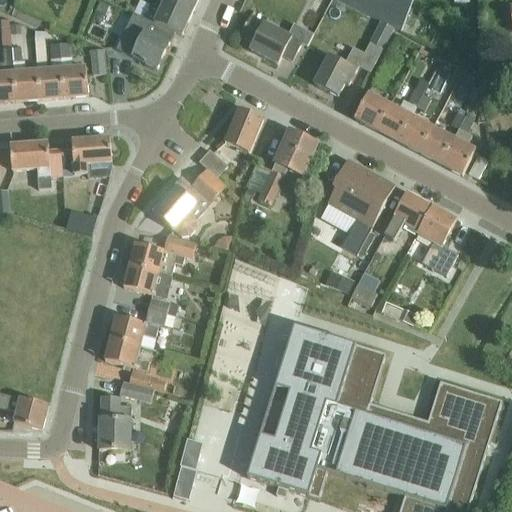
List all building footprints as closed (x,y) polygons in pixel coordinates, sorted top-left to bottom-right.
[(163,30),(174,35),(181,38),(198,0),(156,0),(153,8),(150,7),(143,21),(154,25),(163,30)] [(354,10),(359,0),(345,0),(343,4),(354,10)] [(359,0),(354,10),(365,15),(372,0),(359,0)] [(394,3),(389,0),(387,0),(372,0),(365,15),(383,24),(394,3)] [(394,3),(383,24),(400,33),(412,0),(388,0),(389,0),(394,3)] [(95,13),(104,18),(109,8),(100,4),(95,13)] [(123,38),(116,53),(132,60),(157,71),(169,46),(174,35),(163,30),(154,25),(143,21),(133,16),(127,29),(123,38)] [(288,38),(251,19),(240,38),(254,45),(250,53),(263,60),(264,60),(278,67),(282,58),(292,63),(301,46),(307,49),(313,36),(294,26),(288,38)] [(380,24),(369,45),(363,56),(352,50),(344,66),(329,58),(313,87),(337,99),(343,87),(347,89),(358,69),(370,75),(382,52),(393,31),(380,24)] [(21,28),(10,29),(11,39),(21,38),(21,28)] [(10,43),(1,44),(2,51),(11,51),(10,43)] [(59,48),(60,62),(70,62),(68,47),(59,48)] [(60,62),(59,48),(50,48),(51,63),(60,62)] [(11,51),(11,53),(16,104),(40,102),(38,73),(24,74),(23,63),(22,64),(20,50),(11,51)] [(102,52),(90,53),(92,78),(105,77),(102,52)] [(3,66),(0,66),(0,105),(16,104),(11,53),(2,54),(3,66)] [(400,63),(390,58),(374,88),(381,92),(387,80),(390,81),(400,63)] [(60,62),(60,63),(61,71),(63,100),(88,98),(85,69),(70,71),(70,62),(60,62)] [(48,72),(38,73),(40,102),(63,100),(61,71),(60,63),(51,63),(52,72),(48,72)] [(422,98),(428,87),(420,83),(408,106),(403,103),(398,112),(390,107),(376,134),(397,145),(411,118),(415,110),(422,98)] [(376,134),(390,107),(368,95),(354,122),(376,134)] [(424,114),(431,103),(422,98),(415,110),(424,114)] [(238,112),(224,145),(250,155),(263,122),(238,112)] [(460,132),(466,121),(457,117),(451,128),(460,132)] [(411,118),(397,145),(418,156),(432,130),(411,118)] [(455,142),(440,168),(461,179),(475,153),(467,148),(471,139),(467,137),(473,125),(466,121),(460,132),(455,142)] [(432,130),(418,156),(440,168),(455,142),(432,130)] [(259,168),(249,190),(261,196),(258,203),(271,208),(284,179),(283,179),(287,172),(302,179),(317,147),(317,146),(290,134),(289,134),(275,166),(271,174),(259,168)] [(61,152),(63,178),(87,176),(86,167),(111,165),(109,140),(71,143),(72,151),(61,152)] [(63,178),(61,152),(49,153),(48,145),(10,148),(11,173),(38,171),(39,192),(51,191),(51,179),(63,178)] [(199,165),(208,172),(217,180),(228,168),(210,153),(199,165)] [(477,159),(468,177),(478,182),(487,164),(477,159)] [(357,258),(395,189),(347,163),(332,191),(335,192),(327,207),(356,222),(341,250),(357,258)] [(177,189),(154,215),(171,230),(171,231),(174,234),(174,233),(181,239),(190,237),(196,230),(196,222),(209,207),(226,188),(217,180),(208,172),(192,190),(183,183),(177,189)] [(0,193),(0,219),(11,219),(8,193),(0,193)] [(418,235),(432,210),(406,196),(392,221),(393,221),(384,238),(394,244),(403,227),(418,235)] [(432,210),(418,235),(417,237),(433,246),(421,266),(446,280),(458,258),(441,249),(456,223),(432,210)] [(87,220),(83,237),(92,240),(93,238),(97,223),(87,220)] [(135,246),(129,268),(158,276),(171,279),(175,266),(182,268),(186,256),(193,258),(196,246),(167,238),(163,254),(135,246)] [(217,243),(213,250),(227,254),(231,239),(224,239),(217,243)] [(158,276),(129,268),(124,290),(166,301),(171,279),(158,276)] [(330,276),(324,289),(347,299),(353,286),(330,276)] [(370,308),(376,296),(357,287),(352,299),(359,302),(370,308)] [(350,301),(348,306),(353,309),(355,310),(356,308),(358,304),(359,302),(352,299),(350,301)] [(148,313),(167,317),(169,306),(151,302),(148,313)] [(403,312),(398,322),(399,322),(412,328),(416,318),(403,312)] [(148,313),(145,324),(172,330),(175,319),(167,317),(148,313)] [(111,341),(140,349),(153,352),(158,330),(117,320),(111,341)] [(294,329),(247,480),(279,490),(287,493),(319,503),(327,476),(396,497),(404,500),(401,511),(400,511),(468,511),(486,456),(490,443),(502,405),(440,385),(428,425),(422,423),(376,409),(370,407),(386,358),(294,329)] [(111,341),(105,364),(133,371),(147,375),(150,365),(137,361),(140,349),(111,341)] [(129,385),(154,392),(163,394),(166,384),(150,380),(151,379),(146,378),(132,374),(129,385)] [(154,392),(129,385),(123,383),(120,397),(151,405),(154,392)] [(0,396),(0,409),(17,414),(14,426),(42,433),(48,408),(20,400),(19,402),(0,396)] [(100,421),(99,452),(130,453),(131,409),(119,409),(119,402),(102,401),(101,421),(100,421)] [(181,470),(173,499),(185,502),(189,489),(192,490),(197,474),(196,474),(203,446),(192,444),(187,442),(180,470),(181,470)] [(287,493),(279,490),(276,498),(285,500),(287,493)] [(297,502),(294,511),(302,511),(305,504),(297,502)]
